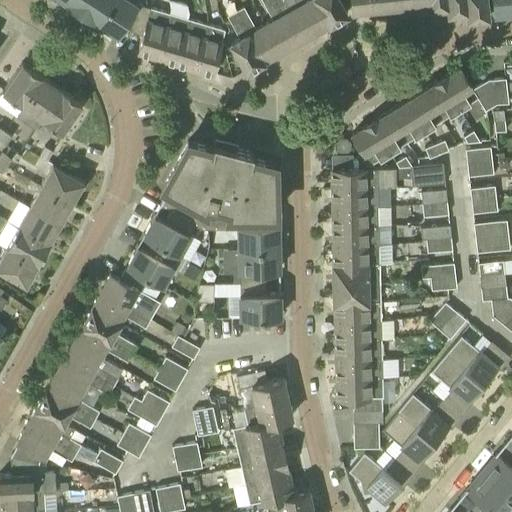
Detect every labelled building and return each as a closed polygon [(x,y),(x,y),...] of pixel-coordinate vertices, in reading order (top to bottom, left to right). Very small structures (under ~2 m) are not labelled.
[(79,12),(86,0),(63,0),(65,1),(65,2),(79,12)] [(86,0),(79,12),(93,21),(94,20),(98,22),(112,0),(86,0)] [(134,32),(142,4),(138,3),(132,0),(112,0),(98,22),(117,34),(122,25),(134,32)] [(174,0),(151,0),(151,4),(184,14),(187,4),(174,0)] [(279,51),(296,42),(271,0),(264,0),(274,16),(262,22),(279,51)] [(313,32),(294,0),(271,0),(296,42),(313,32)] [(294,0),(313,32),(329,23),(316,0),(294,0)] [(316,0),(329,23),(346,13),(338,0),(316,0)] [(371,8),(369,0),(351,0),(352,10),(371,8)] [(369,0),(371,8),(390,6),(388,0),(369,0)] [(446,7),(445,0),(426,0),(427,2),(428,9),(446,7)] [(447,13),(466,11),(464,0),(445,0),(446,7),(447,13)] [(464,0),(466,11),(466,18),(487,16),(485,0),(464,0)] [(511,0),(495,0),(497,14),(511,12),(511,0)] [(156,57),(168,12),(142,4),(134,32),(142,35),(137,52),(156,57)] [(279,51),(262,22),(254,27),(241,5),(233,9),(262,61),(279,51)] [(245,70),(262,61),(233,9),(227,13),(239,34),(228,41),(245,70)] [(174,62),(187,17),(168,12),(156,57),(174,62)] [(193,68),(206,22),(187,17),(174,62),(193,68)] [(206,22),(193,68),(212,73),(224,27),(206,22)] [(21,105),(41,76),(22,62),(1,92),(21,105)] [(484,110),(495,102),(487,79),(472,88),(458,66),(441,77),(459,107),(477,96),(484,110)] [(41,119),(61,89),(41,76),(21,105),(41,119)] [(441,118),(459,107),(441,77),(423,89),(441,118)] [(507,101),(506,89),(505,82),(505,77),(487,79),(495,102),(507,101)] [(61,89),(41,119),(61,132),(81,103),(61,89)] [(423,129),(441,118),(423,89),(405,100),(423,129)] [(406,140),(423,129),(405,100),(387,111),(406,140)] [(493,120),(504,119),(503,109),(492,110),(493,120)] [(388,151),(406,140),(387,111),(369,122),(388,151)] [(504,119),(493,120),(494,131),(505,130),(504,119)] [(352,133),(365,154),(359,157),(360,168),(373,168),(370,163),(388,151),(369,122),(352,133)] [(463,135),(466,141),(479,139),(473,129),(463,135)] [(4,130),(0,135),(0,140),(4,143),(10,134),(4,130)] [(434,143),(438,153),(448,149),(443,139),(434,143)] [(237,220),(263,219),(263,213),(277,213),(277,211),(274,211),(273,162),(250,156),(251,151),(233,146),(231,155),(212,151),(213,147),(187,141),(163,186),(168,188),(159,205),(170,210),(194,223),(194,224),(201,228),(237,227),(237,220)] [(428,157),(438,153),(434,143),(424,148),(428,157)] [(466,162),(491,159),(489,145),(464,148),(466,162)] [(46,159),(51,150),(44,146),(39,155),(46,159)] [(0,150),(0,159),(5,163),(10,156),(1,150),(0,150)] [(398,166),(412,165),(404,154),(395,161),(398,166)] [(498,159),(499,167),(507,167),(506,158),(498,159)] [(491,159),(466,162),(467,175),(493,173),(491,159)] [(442,162),(412,165),(398,166),(398,178),(410,178),(411,186),(444,182),(442,162)] [(40,184),(71,201),(83,181),(52,163),(40,184)] [(383,186),(383,167),(373,168),(360,168),(330,168),(331,187),(383,186)] [(60,222),(71,201),(40,184),(29,205),(60,222)] [(470,200),(495,197),(494,185),(469,187),(470,200)] [(376,205),(389,205),(389,186),(383,186),(331,187),(331,206),(376,205)] [(421,204),(446,201),(445,188),(420,191),(421,204)] [(495,197),(470,200),(472,212),(497,210),(495,197)] [(446,201),(421,204),(423,216),(448,213),(446,201)] [(48,243),(60,222),(29,205),(17,226),(48,243)] [(332,226),(377,225),(376,205),(331,206),(332,226)] [(178,254),(194,224),(194,223),(170,210),(165,220),(154,214),(143,235),(154,241),(178,254)] [(238,248),(278,247),(278,224),(263,225),(263,219),(237,220),(237,227),(238,248)] [(474,237),(505,233),(504,219),(473,222),(474,237)] [(421,240),(425,240),(450,237),(449,224),(424,227),(420,227),(421,240)] [(332,245),(378,244),(377,225),(332,226),(332,245)] [(37,264),(48,243),(17,226),(5,247),(37,264)] [(505,233),(474,237),(476,251),(507,248),(505,233)] [(450,237),(425,240),(426,252),(452,249),(450,237)] [(161,285),(178,254),(154,241),(148,251),(137,245),(126,265),(147,277),(148,277),(161,285)] [(378,262),(378,244),(332,245),(333,263),(378,262)] [(0,270),(25,285),(37,264),(5,247),(0,256),(0,270)] [(239,282),(265,282),(264,270),(279,269),(278,247),(238,248),(239,282)] [(479,275),(504,272),(502,260),(477,262),(479,275)] [(386,282),(385,262),(378,262),(333,263),(332,263),(332,283),(386,282)] [(429,277),(454,275),(453,262),(428,265),(420,266),(421,278),(429,277)] [(141,290),(147,277),(126,265),(119,278),(109,273),(100,290),(148,317),(158,299),(141,290)] [(480,287),(505,284),(504,272),(479,275),(480,287)] [(454,275),(429,277),(431,290),(456,287),(454,275)] [(265,282),(239,282),(239,317),(280,316),(279,293),(265,293),(265,282)] [(333,303),(334,303),(379,302),(379,299),(392,299),(391,282),(386,282),(332,283),(333,303)] [(198,283),(193,301),(213,301),(212,283),(198,283)] [(506,297),(506,295),(505,284),(480,287),(481,300),(490,299),(506,297)] [(144,325),(148,317),(100,290),(91,307),(116,321),(120,323),(125,314),(144,325)] [(511,313),(511,297),(509,295),(506,295),(506,297),(490,299),(492,315),(503,324),(511,315),(511,313)] [(334,321),(380,320),(379,302),(334,303),(334,321)] [(439,330),(455,310),(444,302),(428,321),(439,330)] [(110,332),(116,321),(91,307),(82,323),(130,351),(133,345),(110,332)] [(455,310),(439,330),(449,338),(465,319),(455,310)] [(511,331),(511,315),(503,324),(511,331)] [(334,340),(380,339),(380,338),(394,337),(393,319),(380,320),(334,321),(334,340)] [(176,320),(171,329),(179,334),(185,325),(176,320)] [(126,359),(130,351),(82,323),(72,340),(101,356),(105,348),(126,359)] [(199,347),(183,338),(177,334),(171,345),(193,358),(199,347)] [(445,353),(481,383),(495,366),(499,369),(510,356),(490,340),(481,352),(460,334),(445,353)] [(335,359),(381,358),(380,339),(334,340),(335,359)] [(100,358),(101,356),(72,340),(63,357),(112,384),(120,369),(100,358)] [(468,399),(481,383),(445,353),(430,371),(451,388),(441,399),(461,415),(472,402),(468,399)] [(159,367),(181,379),(187,368),(165,356),(159,367)] [(108,392),(112,384),(63,357),(54,374),(82,389),(84,385),(87,381),(108,392)] [(335,379),(382,377),(381,358),(335,359),(335,379)] [(175,390),(181,379),(159,367),(153,378),(175,390)] [(242,407),(286,397),(282,377),(266,381),(264,369),(235,375),(242,407)] [(77,398),(82,389),(54,374),(44,390),(93,417),(97,408),(77,398)] [(336,398),(352,397),(381,397),(396,396),(395,377),(382,377),(335,379),(336,398)] [(112,384),(108,392),(119,397),(123,390),(112,384)] [(140,401),(162,413),(169,401),(147,389),(141,400),(140,401)] [(88,425),(93,417),(44,390),(35,407),(63,423),(68,414),(88,425)] [(461,415),(441,399),(432,410),(412,393),(396,411),(433,441),(447,425),(450,428),(461,415)] [(155,425),(162,413),(140,401),(141,400),(133,396),(126,408),(133,412),(155,425)] [(247,426),(276,419),(291,416),(286,397),(242,407),(247,426)] [(352,397),(352,409),(381,409),(381,397),(352,397)] [(217,429),(212,405),(191,409),(197,434),(217,429)] [(63,423),(35,407),(26,424),(75,451),(80,442),(84,434),(73,428),(63,423)] [(352,422),(378,422),(382,422),(381,409),(352,409),(352,422)] [(419,458),(433,441),(396,411),(381,429),(402,447),(393,458),(413,474),(423,461),(419,458)] [(236,447),(280,437),(276,419),(247,426),(232,429),(236,447)] [(122,433),(144,445),(150,434),(128,422),(122,433)] [(378,434),(378,422),(352,422),(353,435),(378,434)] [(71,458),(75,451),(26,424),(16,440),(18,442),(10,456),(37,462),(38,455),(44,458),(50,447),(71,458)] [(138,456),(144,445),(122,433),(116,444),(138,456)] [(378,434),(353,435),(353,447),(378,446),(378,434)] [(240,465),(284,456),(280,437),(236,447),(240,465)] [(184,443),(189,467),(201,465),(196,440),(184,443)] [(176,470),(189,467),(184,443),(171,445),(176,470)] [(115,473),(122,460),(100,447),(93,460),(115,473)] [(393,458),(384,468),(363,451),(347,470),(359,480),(362,494),(373,492),(384,501),(398,483),(402,486),(413,474),(393,458)] [(511,467),(495,453),(494,455),(480,472),(511,498),(511,467)] [(36,472),(37,462),(10,456),(11,473),(0,474),(0,493),(43,491),(43,490),(54,489),(52,471),(36,472)] [(244,483),(288,474),(284,456),(240,465),(224,469),(228,487),(244,483)] [(503,511),(511,502),(511,498),(480,472),(466,489),(466,488),(464,490),(482,505),(476,511),(503,511)] [(264,498),(292,492),(288,474),(244,483),(248,502),(264,498)] [(59,481),(60,491),(68,490),(67,480),(59,481)] [(167,485),(172,510),(184,507),(179,482),(167,485)] [(159,511),(172,510),(167,485),(154,487),(159,511)] [(180,488),(182,496),(190,494),(188,486),(180,488)] [(266,511),(293,511),(312,508),(307,488),(292,492),(264,498),(266,511)] [(132,492),(136,511),(153,511),(148,489),(132,492)] [(0,511),(12,511),(44,510),(43,491),(0,493),(0,511)] [(119,511),(136,511),(132,492),(116,495),(119,511)]
